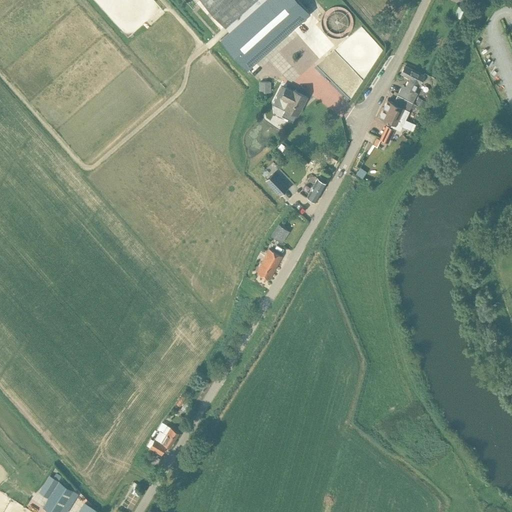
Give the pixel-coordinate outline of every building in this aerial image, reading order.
[(192,0),(183,0),(193,11),(198,6),(192,0)] [(221,40),(240,62),(247,69),(310,13),(298,0),(201,0),(230,31),(221,40)] [(376,58),(384,51),(362,26),(355,32),(361,38),(359,39),(376,58)] [(398,94),(406,99),(412,103),(417,93),(413,91),(417,83),(419,84),(424,76),(405,66),(401,74),(411,79),(405,90),(401,88),(398,94)] [(271,82),(259,82),(259,93),(271,93),(271,82)] [(293,119),(296,113),(297,114),(303,103),(304,104),(307,97),(294,90),(293,91),(286,87),(281,97),(288,101),(285,108),(286,108),(283,114),(284,116),(291,120),(293,119)] [(418,97),(415,103),(423,108),(426,102),(418,97)] [(409,110),(396,104),(387,100),(383,108),(405,118),(409,110)] [(405,118),(383,108),(379,117),(392,123),(391,126),(410,135),(415,124),(405,119),(405,118)] [(391,136),(395,130),(386,126),(384,132),(391,136)] [(281,143),(277,148),(282,152),(286,147),(281,143)] [(367,167),(373,157),(370,155),(358,172),(366,177),(372,170),(367,167)] [(334,169),(326,165),(322,172),(329,177),(334,169)] [(287,188),(273,173),(266,181),(280,195),(287,188)] [(318,177),(308,196),(316,201),(326,183),(325,182),(326,179),(322,176),(320,179),(318,177)] [(278,223),(270,235),(282,243),(290,231),(278,223)] [(257,273),(260,275),(269,280),(282,256),(269,249),(267,254),(261,252),(257,260),(262,262),(257,273)] [(182,396),(177,403),(180,405),(185,398),(182,396)] [(186,402),(181,409),(185,412),(190,405),(186,402)] [(171,427),(167,425),(162,422),(157,429),(160,430),(154,440),(155,440),(150,448),(161,454),(167,445),(170,447),(179,432),(171,427)] [(49,475),(38,492),(48,498),(59,481),(49,475)] [(65,511),(76,494),(72,492),(73,490),(59,482),(44,507),(51,511),(60,511),(61,511),(65,511)] [(133,487),(130,492),(138,496),(140,493),(136,490),(138,485),(134,482),(132,486),(133,487)] [(84,502),(77,511),(94,511),(95,510),(96,509),(93,508),(84,502)]
